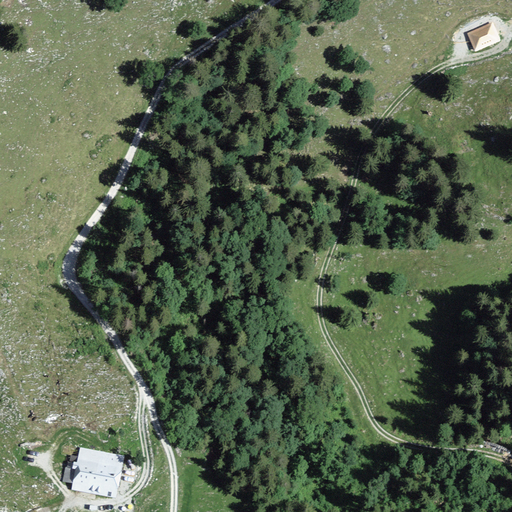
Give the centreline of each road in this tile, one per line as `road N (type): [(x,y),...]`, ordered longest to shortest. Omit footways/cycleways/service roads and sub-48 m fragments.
road 1 (track): [(511,30),(497,46),(444,64),(388,110),(354,169),(319,276),(316,316),(370,420),(395,441),(511,464)]
road 2 (track): [(141,391),(124,352),(71,281),(69,256),(170,73),(276,0)]
road 3 (track): [(68,502),(103,505),(142,482),(141,391)]
road 4 (track): [(141,391),(171,474),(170,511)]
